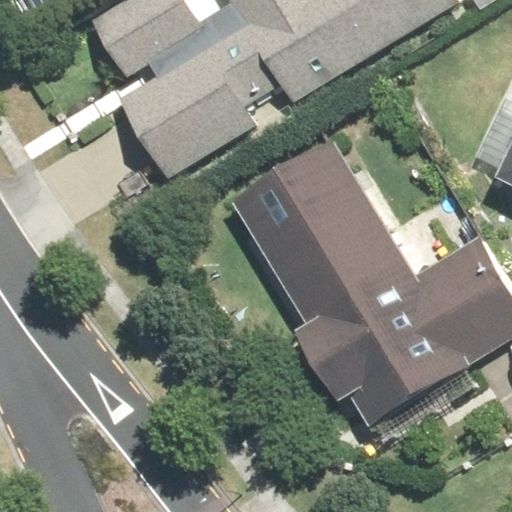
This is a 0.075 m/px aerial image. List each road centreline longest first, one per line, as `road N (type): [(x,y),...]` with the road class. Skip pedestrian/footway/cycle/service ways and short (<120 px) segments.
road 1 (residential): [(26,317),(205,511)]
road 2 (residential): [(92,511),(26,317)]
